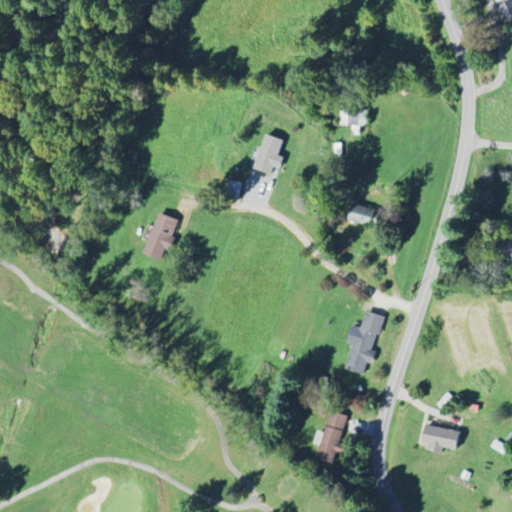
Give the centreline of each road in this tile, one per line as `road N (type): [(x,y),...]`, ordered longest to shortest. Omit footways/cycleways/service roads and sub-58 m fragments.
road 1 (residential): [(397,511),(379,456),(470,113),(466,63),(443,0)]
road 2 (residential): [(418,311),(372,294),(279,216),(181,197)]
